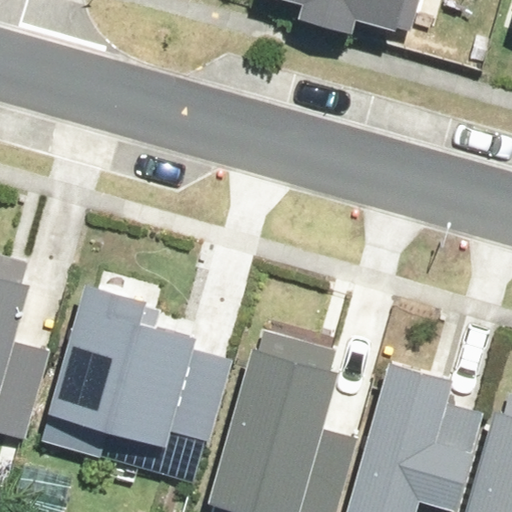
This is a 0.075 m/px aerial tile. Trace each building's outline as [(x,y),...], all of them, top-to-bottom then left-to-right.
[(307,0),(304,14),(368,31),(373,14),(409,25),(415,0),(307,0)] [(27,343),(45,281),(29,276),(33,261),(0,252),(0,436),(11,439),(37,346),(27,343)] [(164,294),(100,275),(62,407),(179,441),(182,427),(217,437),(239,359),(210,351),(215,332),(157,314),(164,294)] [(357,357),(267,331),(219,497),(270,511),(342,511),(365,433),(337,425),(357,357)] [(470,504),(487,445),(453,436),(470,375),(402,356),(356,511),(431,511),(436,494),(470,504)] [(511,511),(511,407),(505,405),(476,511),(511,511)]
